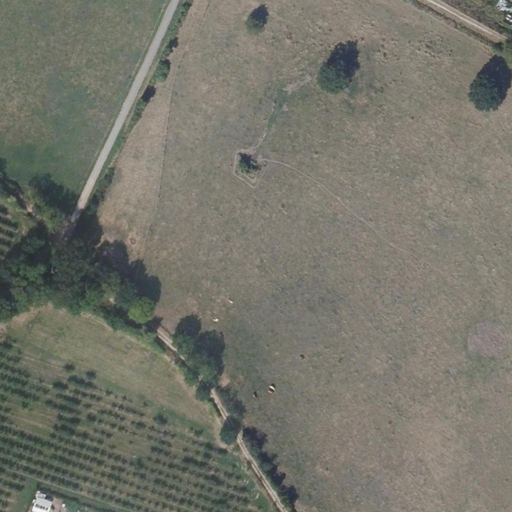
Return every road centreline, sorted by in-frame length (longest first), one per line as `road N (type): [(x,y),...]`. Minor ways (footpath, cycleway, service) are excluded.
road 1 (track): [(281,511),(194,372),(91,286),(22,202),(0,187)]
road 2 (track): [(0,289),(67,227),(171,0)]
